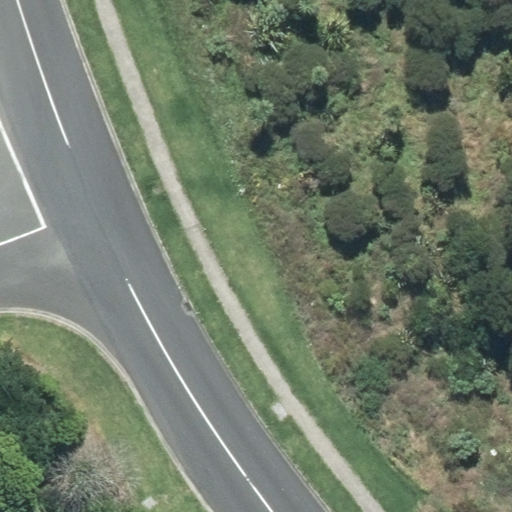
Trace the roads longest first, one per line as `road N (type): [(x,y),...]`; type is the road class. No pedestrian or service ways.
road 1 (tertiary): [(92,211),(183,386),(269,511)]
road 2 (tertiary): [(16,0),(92,211)]
